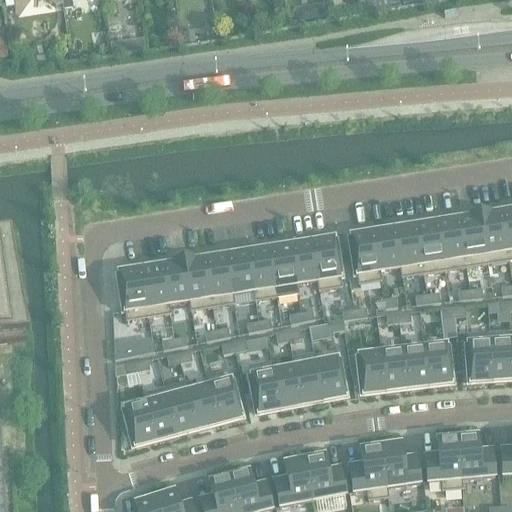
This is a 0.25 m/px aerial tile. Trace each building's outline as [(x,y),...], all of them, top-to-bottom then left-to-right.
[(70,0),(61,0),(63,10),(71,9),(70,0)] [(369,0),(361,0),(364,16),(372,14),(369,0)] [(194,33),(182,35),(183,46),(196,45),(194,33)] [(143,40),(129,42),(131,55),(145,52),(143,40)] [(511,213),(500,215),(508,264),(511,263),(511,213)] [(491,214),(479,216),(487,268),(508,264),(500,215),(491,217),(491,214)] [(467,221),(458,222),(466,271),(487,268),(479,216),(467,218),(467,221)] [(458,222),(437,225),(444,275),(445,274),(444,265),(463,262),(465,271),(466,271),(458,222)] [(437,225),(415,229),(423,278),(444,275),(437,225)] [(415,229),(394,232),(402,281),(423,278),(415,229)] [(394,232),(373,235),(380,285),(381,284),(380,275),(399,272),(401,281),(402,281),(394,232)] [(373,235),(350,239),(358,288),(380,285),(373,235)] [(0,349),(25,345),(25,342),(27,341),(10,240),(0,241),(0,349)] [(334,242),(311,245),(319,294),(341,291),(334,242)] [(311,245),(290,248),(297,298),(299,297),(297,288),(316,285),(318,294),(319,294),(311,245)] [(290,248),(268,252),(276,301),(297,298),(290,248)] [(268,252),(247,255),(255,304),(276,301),(268,252)] [(247,255),(226,259),(233,308),(235,308),(233,298),(252,295),(254,305),(255,304),(247,255)] [(226,259),(204,262),(212,311),(233,308),(226,259)] [(183,263),(191,314),(212,311),(204,262),(195,263),(195,261),(183,263)] [(171,267),(162,269),(169,318),(171,318),(169,308),(188,305),(190,315),(191,314),(183,263),(171,265),(171,267)] [(162,269),(140,272),(148,321),(169,318),(162,269)] [(120,291),(118,291),(120,308),(123,307),(126,325),(148,321),(140,272),(118,276),(120,291)] [(511,288),(501,290),(502,300),(511,298),(511,288)] [(481,292),(469,293),(470,303),(482,302),(481,292)] [(469,293),(457,294),(459,304),(470,303),(469,293)] [(438,296),(427,298),(428,308),(440,306),(438,296)] [(427,298),(415,299),(416,309),(428,308),(427,298)] [(396,301),(384,302),(385,312),(397,311),(396,301)] [(508,305),(496,306),(497,316),(509,315),(508,305)] [(465,310),(453,311),(454,321),(466,320),(465,310)] [(353,313),(355,323),(367,321),(365,311),(353,313)] [(453,311),(441,312),(442,322),(454,321),(453,311)] [(312,313),(300,316),(302,326),(314,323),(312,313)] [(353,313),(341,315),(343,325),(354,323),(355,323),(353,313)] [(300,316),(288,318),(290,328),(302,326),(300,316)] [(409,316),(398,317),(399,327),(411,325),(409,316)] [(398,317),(386,318),(387,328),(399,327),(398,317)] [(343,325),(342,325),(344,335),(377,330),(375,320),(367,321),(355,323),(354,323),(343,325)] [(270,322),(258,325),(260,334),(272,332),(270,322)] [(258,325),(246,327),(248,337),(260,334),(258,325)] [(342,325),(331,327),(332,337),(344,335),(342,325)] [(227,331),(216,333),(217,343),(229,341),(227,331)] [(216,333),(204,335),(206,345),(217,343),(216,333)] [(299,333),(287,335),(289,345),(301,342),(299,333)] [(511,361),(510,334),(488,336),(492,385),(511,383),(511,361)] [(287,335),(275,337),(277,347),(289,345),(287,335)] [(488,336),(466,337),(469,387),(492,385),(488,336)] [(185,339),(173,342),(175,352),(187,349),(185,339)] [(265,339),(244,344),(246,353),(267,349),(265,339)] [(173,342),(161,344),(163,354),(175,352),(173,342)] [(244,344),(233,346),(235,356),(246,353),(244,344)] [(152,346),(140,348),(142,358),(154,356),(152,346)] [(233,346),(221,349),(223,358),(235,356),(233,346)] [(446,348),(423,350),(428,390),(451,388),(446,348)] [(423,350),(402,353),(407,393),(428,390),(423,350)] [(402,353),(380,356),(385,396),(407,393),(402,353)] [(190,355),(178,357),(180,367),(192,365),(190,355)] [(313,356),(292,361),(301,409),(322,405),(313,356)] [(314,356),(313,356),(322,405),(345,401),(337,362),(315,366),(314,356)] [(380,356),(358,358),(363,398),(385,396),(380,356)] [(178,357),(166,360),(168,369),(180,367),(178,357)] [(271,364),(271,365),(280,413),(301,409),(292,361),(291,361),(292,370),(273,374),(271,364)] [(147,364),(136,366),(138,376),(149,373),(147,364)] [(271,365),(248,369),(258,418),(280,413),(271,365)] [(136,366),(124,368),(126,378),(138,376),(136,366)] [(228,374),(206,380),(219,428),(241,422),(228,374)] [(186,385),(185,385),(198,433),(219,428),(206,380),(205,380),(207,389),(189,394),(186,385)] [(185,385),(164,391),(177,439),(198,433),(185,385)] [(164,391),(143,396),(156,444),(177,439),(164,391)] [(126,419),(123,420),(127,436),(130,435),(134,450),(156,444),(143,396),(142,397),(145,406),(124,411),(126,419)] [(472,437),(456,438),(461,493),(462,492),(461,483),(494,480),(491,451),(478,452),(477,439),(472,439),(472,437)] [(437,456),(424,457),(427,486),(440,485),(441,494),(461,493),(456,438),(441,439),(441,442),(436,442),(437,456)] [(395,445),(380,447),(388,501),(387,492),(419,487),(415,458),(402,460),(400,447),(395,447),(395,445)] [(362,466),(349,467),(353,497),(366,495),(367,504),(388,501),(380,447),(364,449),(364,452),(360,452),(362,466)] [(511,449),(500,450),(502,479),(511,478),(511,449)] [(319,457),(303,460),(312,504),(345,498),(339,469),(326,472),(324,459),(319,460),(319,457)] [(286,480),(273,482),(278,511),(312,504),(303,460),(288,463),(288,466),(284,467),(286,480)] [(243,474),(228,477),(236,511),(270,511),(263,485),(251,488),(248,475),(244,476),(243,474)] [(212,498),(199,501),(201,511),(236,511),(228,477),(213,481),(213,484),(209,485),(212,498)] [(168,494),(153,498),(157,511),(192,511),(190,503),(177,507),(174,494),(169,496),(168,494)] [(136,511),(157,511),(153,498),(138,503),(139,505),(135,507),(136,511)]
